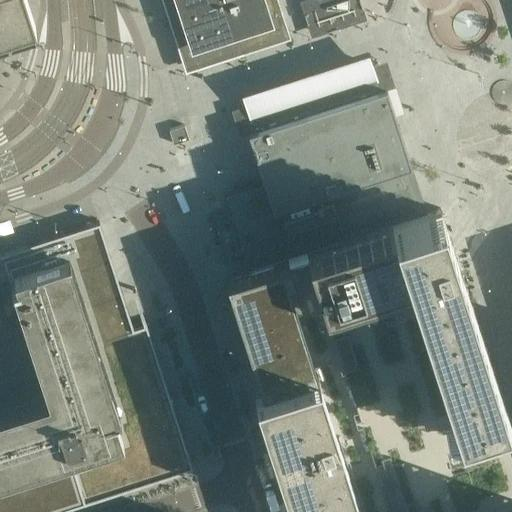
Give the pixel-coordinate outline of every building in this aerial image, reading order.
[(12,8),(11,0),(0,0),(0,29),(1,29),(13,25),(12,8)] [(236,45),(222,0),(163,0),(168,15),(169,14),(184,62),(236,45)] [(286,28),(277,0),(222,0),(236,45),(286,28)] [(367,19),(360,0),(299,0),(311,36),(367,19)] [(249,133),(386,89),(378,62),(373,64),(299,88),(245,104),(240,106),(249,131),(249,132),(249,133)] [(491,93),(492,97),(494,100),(498,102),(501,103),(506,103),(509,102),(511,99),(511,83),(510,82),(506,80),(502,79),(499,80),(495,82),(493,85),(491,89),(491,93)] [(426,211),(409,161),(402,139),(399,140),(396,130),(392,116),(395,115),(386,89),(249,133),(249,132),(249,131),(248,132),(261,173),(264,182),(259,184),(258,184),(226,195),(242,243),(248,263),(249,267),(334,240),(426,211)] [(183,124),(170,128),(173,142),(187,138),(183,124)] [(249,267),(225,275),(232,296),(241,324),(267,405),(268,408),(300,511),(511,511),(511,428),(441,206),(426,211),(334,240),(249,267)] [(0,279),(62,260),(118,433),(86,443),(89,450),(68,457),(66,449),(0,470),(0,511),(41,511),(188,465),(186,458),(182,443),(179,434),(176,425),(169,402),(167,396),(156,363),(144,324),(130,328),(129,324),(120,296),(97,226),(96,223),(93,224),(70,231),(0,252),(0,279)] [(62,260),(0,279),(0,470),(66,449),(68,457),(89,450),(86,443),(118,433),(62,260)]
